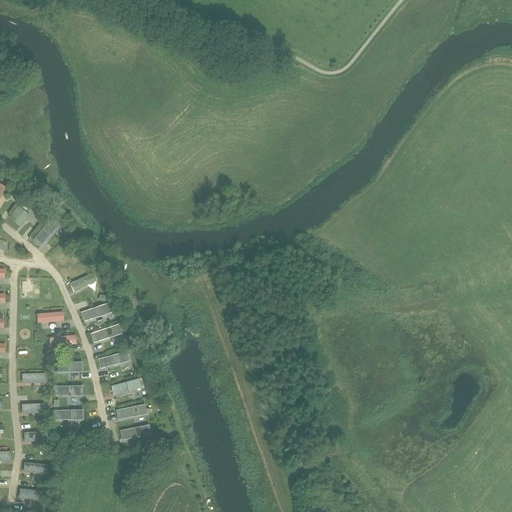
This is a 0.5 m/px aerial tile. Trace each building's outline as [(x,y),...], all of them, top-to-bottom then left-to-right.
[(7,216),(19,227),(29,215),(17,205),(7,216)] [(32,239),(40,246),(58,224),(50,218),(32,239)] [(66,264),(74,250),(67,246),(59,260),(66,264)] [(73,291),(96,281),(92,273),(70,283),(73,291)] [(84,321),(111,312),(108,303),(81,312),(84,321)] [(36,323),(63,321),(63,312),(36,314),(36,323)] [(93,343),(121,333),(117,323),(90,333),(93,343)] [(49,346),(76,344),(75,335),(48,337),(49,346)] [(98,359),(100,368),(128,361),(125,351),(98,359)] [(52,361),(52,372),(81,372),(81,361),(52,361)] [(21,374),(21,383),(45,382),(45,373),(21,374)] [(132,381),(116,385),(118,391),(133,387),(132,381)] [(53,385),(52,396),(82,396),(82,386),(53,385)] [(21,403),(21,413),(45,413),(45,403),(21,403)] [(115,409),(117,419),(146,414),(144,404),(115,409)] [(53,410),(53,420),(83,419),(82,410),(53,410)] [(119,431),(121,440),(150,434),(148,425),(119,431)] [(23,432),(23,441),(47,441),(47,432),(23,432)] [(0,451),(0,460),(10,460),(10,451),(0,451)] [(24,472),(46,474),(47,465),(24,463),(24,472)] [(18,498),(42,501),(43,492),(19,488),(18,498)]
